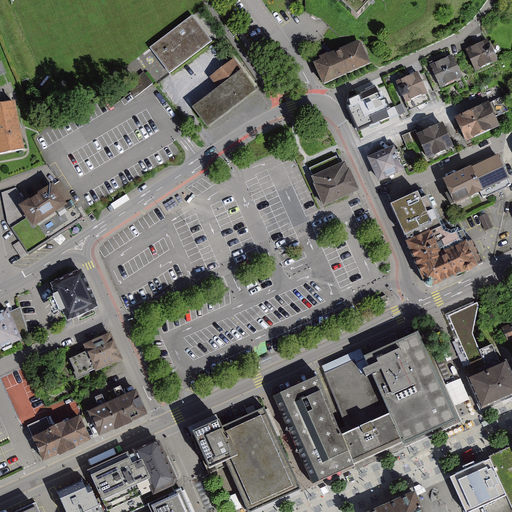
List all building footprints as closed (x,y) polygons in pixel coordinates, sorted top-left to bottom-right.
[(343,0),(355,10),(364,0),(343,0)] [(193,17),(150,49),(171,77),(214,45),(193,17)] [(490,42),(469,51),(478,73),(499,65),(490,42)] [(328,57),(319,61),(321,64),(313,67),(323,89),(371,68),(361,44),(359,45),(359,44),(328,58),(328,57)] [(454,57),(431,67),(441,90),(464,80),(454,57)] [(220,89),(193,109),(207,129),(256,93),(234,62),(212,78),(220,89)] [(420,74),(398,83),(407,106),(429,97),(420,74)] [(148,75),(141,79),(146,88),(154,84),(148,75)] [(386,102),(382,104),(375,89),(366,93),(366,95),(348,104),(350,109),(348,110),(359,133),(389,120),(386,114),(390,112),(386,102)] [(505,99),(494,103),(500,117),(510,113),(505,99)] [(489,104),(458,117),(469,141),(500,128),(489,104)] [(0,157),(25,153),(16,105),(0,108),(0,157)] [(443,124),(417,137),(428,161),(454,149),(443,124)] [(396,148),(371,159),(382,184),(407,173),(396,148)] [(499,157),(444,182),(455,207),(510,183),(499,157)] [(325,205),(358,192),(346,162),(341,165),(338,158),(311,169),(325,205)] [(65,206),(53,187),(24,206),(19,208),(26,219),(33,230),(67,209),(65,206)] [(19,208),(24,206),(23,197),(18,189),(2,194),(9,224),(11,229),(26,219),(19,208)] [(417,195),(390,207),(424,285),(432,289),(485,266),(473,241),(462,246),(457,235),(448,236),(443,230),(429,197),(420,201),(417,195)] [(75,200),(65,206),(67,209),(33,230),(26,219),(11,229),(27,256),(85,217),(83,213),(75,200)] [(89,285),(82,270),(50,285),(67,322),(99,307),(89,285)] [(478,305),(450,317),(470,365),(483,360),(474,338),(479,309),(478,305)] [(0,354),(23,344),(7,311),(0,314),(0,354)] [(78,383),(124,362),(112,336),(83,348),(86,354),(69,362),(78,383)] [(389,418),(403,448),(458,423),(417,338),(366,360),(362,351),(323,369),(326,376),(314,381),(340,440),(389,418)] [(486,374),(500,406),(511,400),(511,380),(505,365),(486,374)] [(500,406),(486,374),(466,382),(480,412),(481,414),(500,406)] [(312,490),(354,470),(340,440),(314,381),(273,401),(312,490)] [(88,415),(98,438),(148,416),(138,393),(126,398),(122,389),(95,401),(99,410),(88,415)] [(255,511),(301,491),(265,411),(226,429),(223,423),(191,437),(207,473),(228,463),(249,511),(255,511)] [(40,464),(92,441),(82,418),(30,441),(40,464)] [(403,448),(389,418),(340,440),(354,470),(403,448)] [(129,459),(91,476),(108,511),(130,511),(147,504),(143,496),(174,482),(170,472),(157,446),(156,445),(153,444),(138,451),(140,455),(134,458),(130,460),(129,459)] [(511,446),(489,456),(490,459),(507,496),(511,507),(511,446)] [(490,459),(450,476),(466,511),(470,511),(483,506),(507,496),(490,459)] [(84,490),(61,500),(66,511),(99,511),(91,494),(87,496),(84,490)] [(424,511),(415,492),(371,511),(424,511)] [(511,511),(511,507),(507,496),(483,506),(485,511),(511,511)] [(185,511),(178,497),(155,507),(156,511),(185,511)]
